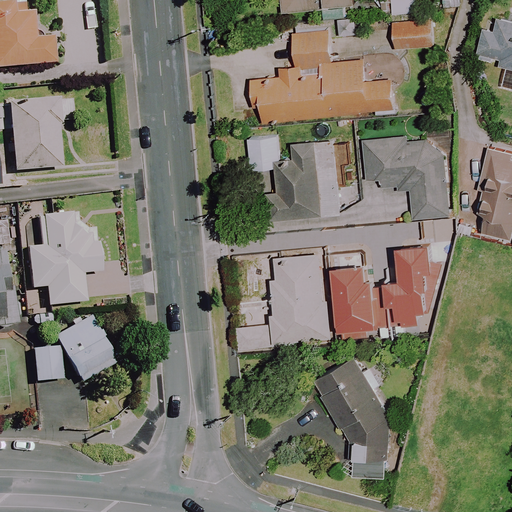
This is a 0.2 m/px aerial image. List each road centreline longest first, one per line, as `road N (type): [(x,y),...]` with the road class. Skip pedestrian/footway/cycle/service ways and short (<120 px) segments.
road 1 (tertiary): [(178,511),(194,417),(155,0)]
road 2 (secondary): [(151,511),(0,498)]
